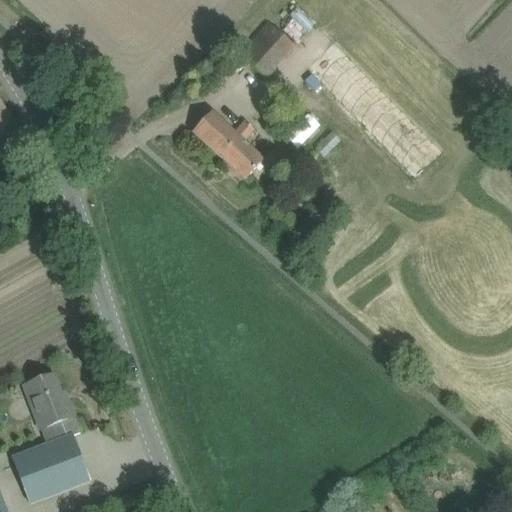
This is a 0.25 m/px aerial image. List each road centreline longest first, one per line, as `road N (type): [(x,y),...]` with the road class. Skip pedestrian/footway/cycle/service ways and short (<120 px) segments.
road 1 (tertiary): [(180,511),(67,192)]
road 2 (tertiary): [(67,192),(23,87),(0,54)]
